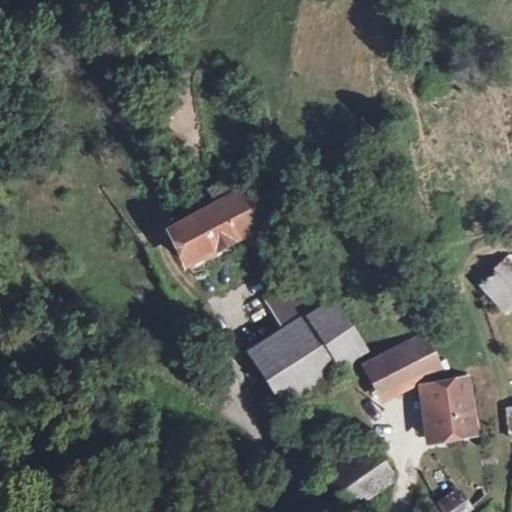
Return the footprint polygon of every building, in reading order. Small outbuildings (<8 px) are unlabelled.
[(240,185),(217,197),(224,210),(247,198),(240,185)] [(224,210),(173,236),(190,270),(196,267),(241,243),(285,220),(267,188),(247,198),(224,210)] [(511,270),(510,267),(484,287),(508,319),(511,315),(511,270)] [(286,332),(253,350),(281,398),(336,366),(310,318),(289,282),(266,295),(286,332)] [(334,305),(310,318),(336,366),(361,353),(334,305)] [(423,336),(402,347),(362,369),(376,396),(416,374),(437,363),(423,336)] [(428,396),(436,445),(481,439),(473,387),(428,396)] [(392,475),(368,448),(330,481),(353,508),(392,475)] [(462,511),(452,498),(437,511),(462,511)]
